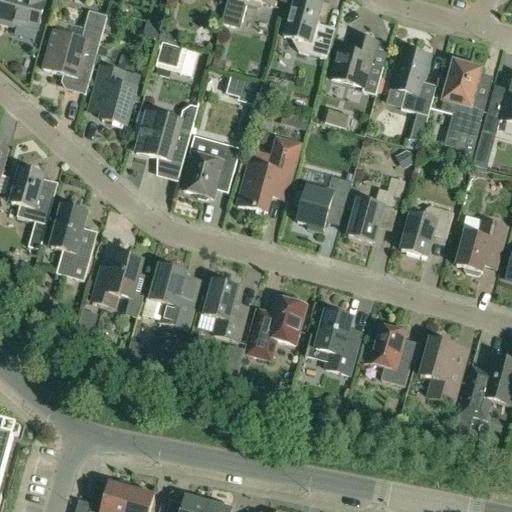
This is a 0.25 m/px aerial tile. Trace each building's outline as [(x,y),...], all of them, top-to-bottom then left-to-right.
[(4,0),(0,16),(0,24),(16,28),(17,26),(37,31),(45,4),(44,4),(44,0),(4,0)] [(240,31),(246,8),(257,11),(260,9),(261,5),(273,9),(275,0),(228,0),(221,26),(240,31)] [(323,5),(303,0),(294,0),(284,40),(291,41),(299,55),(328,62),(335,35),(319,31),(317,27),(323,5)] [(81,42),(53,34),(43,73),(67,79),(65,85),(69,92),(86,96),(107,18),(89,14),(84,32),(81,42)] [(352,54),(339,51),(331,82),(363,91),(362,94),(376,98),(384,70),(372,67),(378,44),(356,38),(352,54)] [(182,50),(162,45),(157,65),(177,71),(182,50)] [(100,49),(98,57),(106,60),(108,51),(100,49)] [(401,112),(417,116),(410,142),(421,145),(428,120),(436,89),(423,85),(431,59),(427,58),(427,57),(426,55),(419,53),(417,55),(403,51),(392,92),(405,95),(402,109),(401,112)] [(226,64),(215,61),(212,70),(224,73),(226,64)] [(454,137),(476,143),(480,126),(487,103),(474,99),(481,72),(479,72),(477,68),(469,66),(465,68),(454,65),(444,104),(440,115),(453,119),(458,120),(454,137)] [(125,76),(102,70),(89,114),(103,118),(102,123),(125,129),(135,93),(122,89),(125,76)] [(230,79),(225,96),(238,99),(237,102),(256,107),(261,87),(242,83),(230,79)] [(482,134),(473,167),(486,170),(495,137),(496,137),(497,134),(500,122),(511,125),(511,80),(511,81),(508,92),(502,113),(489,109),(482,134)] [(193,129),(197,114),(191,113),(184,115),(181,124),(147,115),(136,156),(171,165),(173,158),(184,161),(193,129)] [(309,117),(302,115),(298,128),(305,130),(309,117)] [(267,217),(271,200),(285,204),(287,196),(295,165),(300,147),(301,145),(301,144),(278,137),(278,139),(272,159),(269,172),(249,166),(238,209),(267,217)] [(241,152),(213,144),(195,139),(190,156),(194,157),(183,194),(195,197),(198,201),(206,203),(210,201),(212,202),(220,174),(233,178),(241,152)] [(407,170),(414,166),(417,156),(414,155),(406,152),(396,159),(399,164),(404,172),(407,170)] [(40,253),(47,228),(53,206),(37,202),(44,178),(41,177),(38,173),(28,170),(24,173),(21,172),(20,176),(14,174),(7,200),(12,202),(11,206),(20,208),(17,220),(35,225),(28,250),(40,253)] [(328,192),(308,186),(297,225),(308,228),(307,232),(323,236),(331,206),(345,210),(352,185),(332,180),(328,192)] [(358,203),(348,239),(374,246),(385,207),(398,210),(405,185),(391,181),(388,194),(379,192),(375,207),(358,203)] [(454,216),(431,210),(430,209),(426,212),(423,221),(411,217),(401,253),(427,260),(433,238),(447,242),(454,216)] [(87,217),(62,210),(51,250),(63,254),(56,277),(84,284),(93,253),(78,249),(87,217)] [(482,276),(483,269),(496,273),(508,230),(482,223),(478,239),(465,235),(456,269),(465,271),(464,273),(466,276),(478,279),(480,278),(481,275),(482,276)] [(149,279),(140,276),(143,264),(118,257),(108,292),(96,289),(92,304),(114,310),(117,298),(132,303),(133,299),(143,301),(149,279)] [(201,284),(186,280),(187,276),(160,269),(156,284),(152,283),(142,319),(159,323),(159,325),(188,333),(201,284)] [(239,291),(237,290),(236,285),(228,283),(225,287),(214,283),(210,299),(206,298),(200,317),(218,322),(213,338),(238,345),(247,312),(235,308),(239,291)] [(272,317),(260,313),(248,357),(271,363),(276,343),(295,348),(305,309),(292,305),(290,301),(283,300),(280,301),(277,301),(272,317)] [(84,312),(78,335),(93,339),(99,317),(84,312)] [(311,340),(306,359),(327,365),(325,372),(349,378),(357,352),(361,336),(349,332),(352,321),(349,320),(348,316),(341,314),(338,317),(326,314),(318,342),(311,340)] [(406,336),(404,335),(402,331),(393,328),(389,331),(380,329),(374,350),(368,350),(366,360),(370,364),(370,366),(384,370),(381,383),(405,389),(411,365),(399,361),(406,336)] [(132,343),(128,359),(136,361),(152,366),(157,350),(141,345),(132,343)] [(468,353),(456,350),(430,343),(420,379),(432,382),(428,400),(454,407),(468,353)] [(227,363),(239,366),(243,351),(231,348),(227,363)] [(472,369),(468,386),(460,415),(486,422),(491,403),(511,408),(511,391),(511,364),(509,364),(506,359),(497,357),(496,361),(490,359),(486,373),(472,369)] [(233,388),(236,377),(224,373),(221,385),(233,388)] [(346,406),(334,402),(330,415),(343,418),(346,406)] [(389,421),(387,429),(396,432),(399,420),(392,418),(389,421)] [(0,487),(13,438),(3,436),(6,425),(0,423),(0,487)] [(455,432),(441,428),(437,440),(452,444),(455,432)] [(466,447),(469,439),(455,435),(452,446),(466,450),(466,447)] [(126,511),(132,492),(131,492),(131,486),(120,483),(117,488),(109,486),(103,509),(79,503),(76,511),(126,511)] [(150,511),(154,498),(132,492),(126,511),(150,511)] [(207,511),(209,507),(200,504),(200,499),(190,496),(187,501),(185,500),(182,511),(207,511)]
